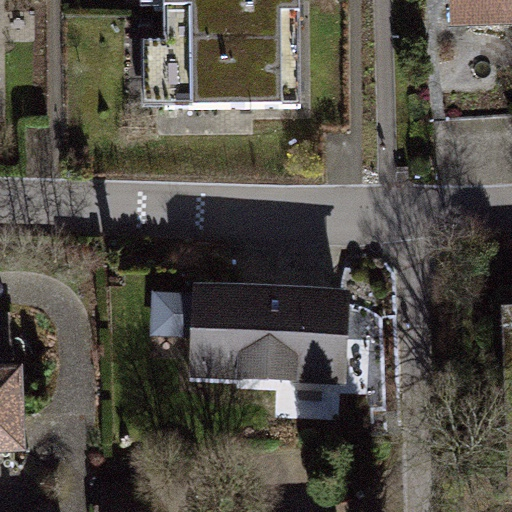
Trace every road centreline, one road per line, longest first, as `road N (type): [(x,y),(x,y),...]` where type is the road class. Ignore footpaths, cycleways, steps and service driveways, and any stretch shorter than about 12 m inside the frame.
road 1 (residential): [(0,207),(398,218),(511,208)]
road 2 (track): [(398,218),(417,511)]
